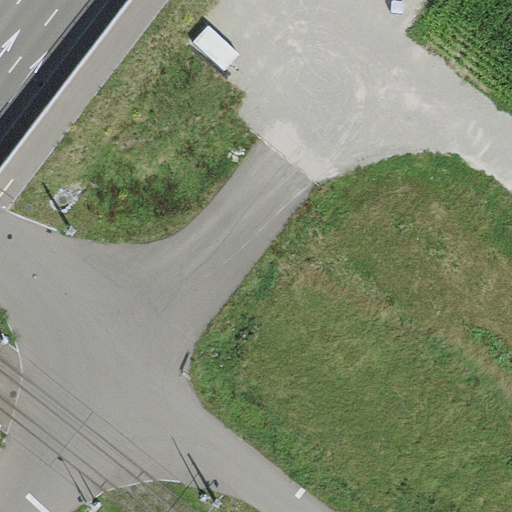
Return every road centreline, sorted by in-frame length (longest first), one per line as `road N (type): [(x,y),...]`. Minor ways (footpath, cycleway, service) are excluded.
road 1 (unclassified): [(132,371),(306,511)]
road 2 (unclassified): [(132,371),(13,511)]
road 3 (unclassified): [(0,258),(132,371)]
